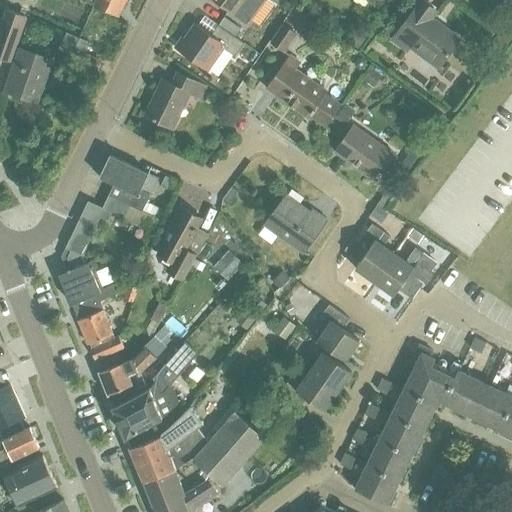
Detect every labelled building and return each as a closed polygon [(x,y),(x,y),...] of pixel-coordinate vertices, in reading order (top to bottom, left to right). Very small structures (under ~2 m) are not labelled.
[(96,0),(95,2),(95,3),(119,15),(119,14),(126,0),(96,0)] [(212,0),(246,25),(265,0),(212,0)] [(438,68),(460,39),(431,18),(436,12),(421,2),(392,41),(407,51),(410,47),(438,68)] [(0,58),(10,62),(26,16),(7,9),(0,28),(0,58)] [(225,17),(219,26),(234,37),(240,29),(225,17)] [(235,57),(244,44),(234,37),(219,26),(218,26),(211,35),(195,24),(176,50),(206,72),(223,48),(235,57)] [(296,34),(283,25),(270,43),(283,52),(296,34)] [(511,37),(502,29),(486,49),(498,58),(511,39),(511,37)] [(80,36),(79,38),(67,32),(57,54),(69,60),(95,73),(101,60),(86,52),(91,41),(80,36)] [(358,32),(350,43),(359,50),(367,39),(358,32)] [(38,103),(53,59),(19,48),(4,91),(38,103)] [(326,129),(342,107),(326,96),(328,93),(296,70),(301,63),(291,56),(267,89),(308,119),(310,117),(326,129)] [(373,66),(364,79),(373,86),(382,73),(373,66)] [(200,99),(205,88),(177,74),(171,85),(162,81),(145,117),(171,130),(189,94),(200,99)] [(346,123),(356,110),(346,104),(337,117),(346,123)] [(395,156),(353,126),(334,152),(376,183),(395,156)] [(110,155),(100,177),(124,189),(119,200),(143,211),(146,203),(150,194),(140,190),(148,173),(110,155)] [(166,174),(162,184),(174,190),(178,180),(166,174)] [(223,198),(230,202),(238,191),(232,186),(230,189),(223,198)] [(386,193),(377,205),(384,210),(392,198),(386,193)] [(143,211),(119,200),(109,195),(103,208),(89,202),(62,257),(68,271),(59,275),(71,305),(72,305),(76,313),(101,302),(114,294),(112,288),(101,292),(95,279),(98,278),(91,261),(85,263),(81,255),(100,217),(107,221),(111,213),(123,219),(130,206),(142,211),(143,211)] [(304,254),(327,221),(312,210),(310,213),(286,196),(272,214),(268,215),(269,219),(264,225),(304,254)] [(377,205),(371,214),(382,222),(389,213),(384,210),(377,205)] [(187,246),(202,219),(183,208),(169,232),(168,231),(164,238),(165,239),(157,254),(171,261),(166,271),(183,280),(198,252),(187,246)] [(375,282),(394,254),(383,247),(390,238),(372,225),(359,243),(354,239),(345,252),(360,262),(356,269),(375,282)] [(406,237),(415,243),(421,235),(412,229),(406,237)] [(394,254),(375,282),(394,297),(399,290),(412,300),(424,283),(427,285),(434,275),(431,273),(437,265),(415,249),(406,263),(394,254)] [(230,251),(215,266),(230,280),(244,265),(230,251)] [(284,271),(272,283),(278,290),(290,279),(284,271)] [(124,297),(133,300),(136,290),(127,287),(124,297)] [(202,313),(212,298),(199,290),(189,305),(202,313)] [(236,320),(246,328),(265,304),(254,296),(236,320)] [(101,302),(76,313),(78,320),(77,320),(88,345),(90,350),(115,340),(102,310),(104,310),(101,302)] [(151,318),(159,322),(167,308),(159,304),(151,318)] [(297,312),(292,304),(286,307),(290,315),(297,312)] [(317,341),(345,362),(359,342),(343,330),(350,321),(330,306),(317,324),(325,330),(317,341)] [(284,318),(275,330),(287,339),(296,327),(284,318)] [(290,337),(280,350),(289,357),(299,344),(290,337)] [(118,338),(115,340),(90,350),(95,361),(122,348),(118,338)] [(475,338),(470,348),(480,353),(485,343),(475,338)] [(345,362),(317,341),(307,354),(316,361),(309,372),(337,392),(351,373),(334,361),(337,357),(344,362),(345,362)] [(179,405),(173,391),(167,387),(197,353),(185,342),(153,377),(156,382),(150,388),(114,408),(131,449),(157,438),(174,424),(170,415),(179,410),(179,405)] [(421,357),(404,389),(436,405),(442,403),(458,371),(459,372),(462,366),(454,362),(448,375),(432,367),(435,360),(432,358),(434,352),(419,345),(415,354),(421,357)] [(98,372),(108,395),(133,384),(130,377),(139,373),(156,358),(144,346),(131,358),(98,372)] [(507,354),(502,364),(511,369),(511,366),(511,356),(509,355),(507,354)] [(475,419),(490,387),(483,383),(459,372),(458,371),(442,403),(467,415),(474,418),(475,419)] [(337,392),(309,372),(300,383),(292,377),(279,394),(299,409),(307,399),(323,411),(337,392)] [(390,384),(381,379),(375,390),(385,394),(390,384)] [(0,429),(20,421),(25,418),(10,385),(0,389),(0,429)] [(511,397),(490,387),(475,419),(500,431),(511,405),(511,397)] [(404,389),(392,414),(424,430),(436,405),(404,389)] [(378,408),(369,404),(363,414),(373,419),(378,408)] [(511,405),(500,431),(511,436),(511,405)] [(191,408),(174,424),(157,438),(131,449),(141,474),(145,482),(176,470),(185,463),(191,458),(201,450),(207,444),(201,435),(196,428),(202,423),(191,408)] [(201,450),(191,458),(223,486),(265,438),(235,411),(207,444),(201,450)] [(392,414),(379,439),(411,455),(424,430),(392,414)] [(6,449),(0,451),(0,465),(39,448),(30,428),(24,430),(20,421),(0,429),(0,434),(2,440),(6,449)] [(366,434),(356,429),(351,440),(361,444),(366,434)] [(379,439),(367,464),(399,480),(411,455),(379,439)] [(354,459),(344,454),(339,465),(348,469),(354,459)] [(43,456),(3,475),(19,505),(57,488),(43,456)] [(399,480),(367,464),(354,489),(387,505),(399,480)] [(185,495),(176,470),(145,482),(154,508),(185,495)] [(185,495),(154,508),(155,511),(190,511),(219,495),(210,479),(185,495)] [(68,511),(63,500),(36,511),(68,511)]
